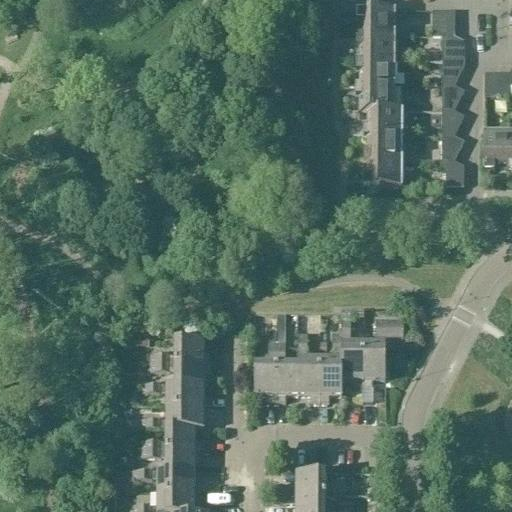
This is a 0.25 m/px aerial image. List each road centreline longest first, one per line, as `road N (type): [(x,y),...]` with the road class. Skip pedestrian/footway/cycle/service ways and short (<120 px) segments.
road 1 (residential): [(412,439),(252,441),(252,511)]
road 2 (residential): [(412,439),(447,344),(499,263)]
